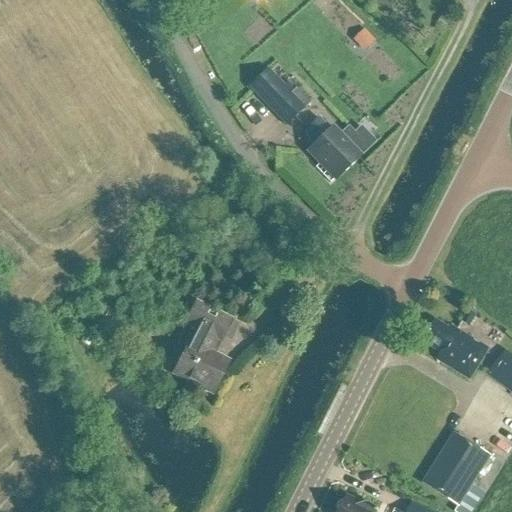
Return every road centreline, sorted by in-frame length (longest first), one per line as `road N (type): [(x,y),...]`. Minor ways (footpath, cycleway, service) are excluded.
road 1 (unclassified): [(406,291),(344,254),(268,184),(234,144),(149,0)]
road 2 (track): [(344,254),(476,0)]
road 3 (tertiary): [(298,511),(406,291)]
road 4 (tertiary): [(406,291),(478,157)]
